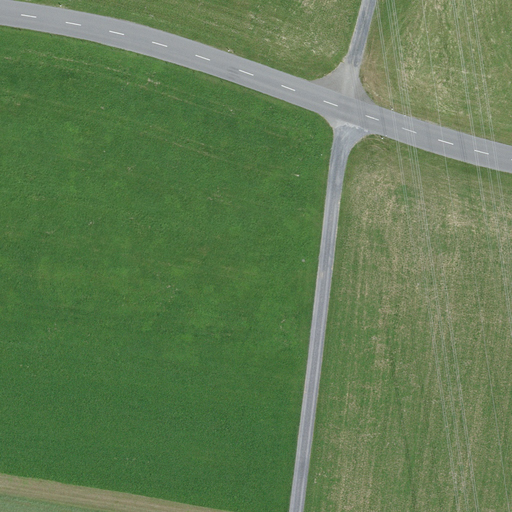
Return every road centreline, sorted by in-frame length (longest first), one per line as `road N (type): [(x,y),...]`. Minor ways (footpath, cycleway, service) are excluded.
road 1 (tertiary): [(0,17),(197,60),(511,164)]
road 2 (track): [(374,0),(349,116),(298,511)]
